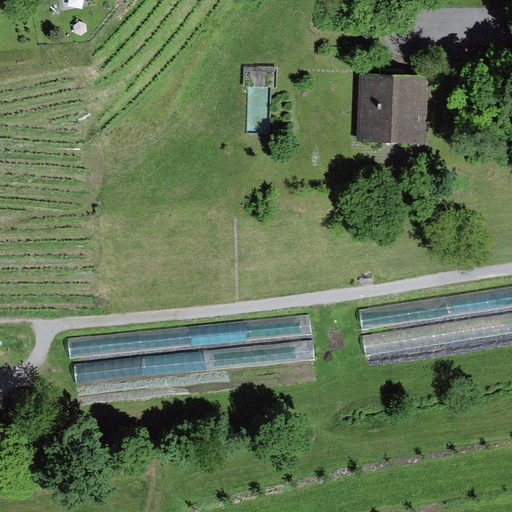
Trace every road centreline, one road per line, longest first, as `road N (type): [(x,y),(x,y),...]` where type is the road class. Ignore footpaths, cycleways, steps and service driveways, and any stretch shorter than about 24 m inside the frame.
road 1 (track): [(511,277),(42,338)]
road 2 (track): [(151,511),(160,469),(152,425),(0,443)]
